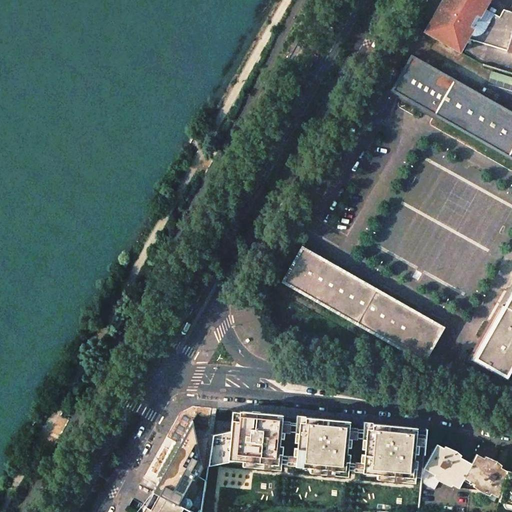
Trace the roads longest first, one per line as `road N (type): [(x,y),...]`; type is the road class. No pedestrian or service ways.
road 1 (primary): [(360,0),(155,362)]
road 2 (primary): [(218,298),(385,0)]
road 3 (unknown): [(511,264),(478,307),(458,304),(351,241),(388,163),(409,131),(422,131)]
road 4 (residential): [(288,388),(511,426)]
road 5 (primary): [(155,362),(71,511)]
road 6 (primary): [(97,511),(176,373)]
